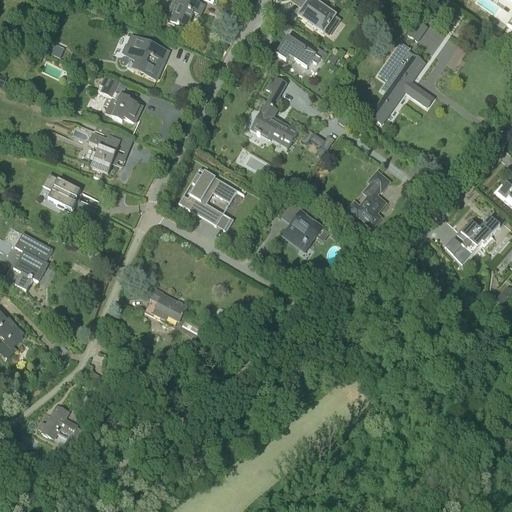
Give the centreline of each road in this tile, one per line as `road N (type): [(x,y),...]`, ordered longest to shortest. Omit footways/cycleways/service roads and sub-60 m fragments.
road 1 (residential): [(43,511),(120,469),(315,313)]
road 2 (residential): [(151,216),(66,382),(0,431)]
road 3 (residential): [(151,216),(266,0)]
road 4 (residential): [(315,313),(151,216)]
road 5 (residential): [(442,214),(294,102)]
road 6 (residential): [(315,313),(442,214)]
